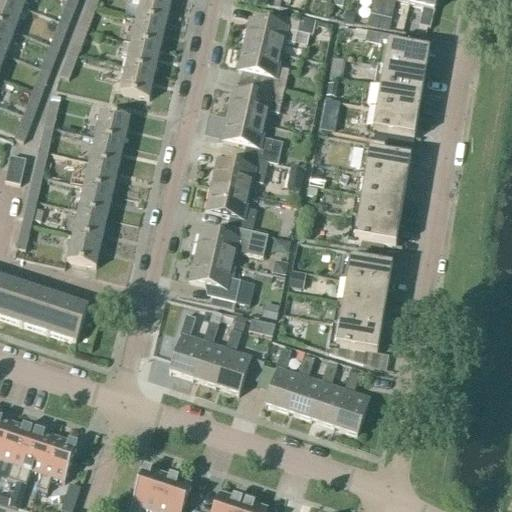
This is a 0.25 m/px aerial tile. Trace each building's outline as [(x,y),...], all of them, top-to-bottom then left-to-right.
[(0,0),(0,3),(24,12),(28,0),(0,0)] [(68,0),(67,5),(76,8),(79,0),(68,0)] [(91,0),(87,10),(96,13),(100,0),(91,0)] [(136,23),(166,30),(171,5),(149,0),(132,0),(131,6),(139,8),(136,23)] [(264,0),(263,8),(279,12),(281,3),(281,0),(264,0)] [(331,8),(333,0),(321,0),(321,6),(331,8)] [(333,0),(331,8),(342,11),(344,0),(333,0)] [(380,20),(385,0),(373,0),(369,17),(380,20)] [(409,8),(410,0),(385,0),(380,20),(381,20),(391,22),(391,21),(395,5),(409,8)] [(410,0),(409,8),(422,11),(418,29),(430,32),(437,0),(410,0)] [(0,30),(15,36),(24,12),(0,3),(0,30)] [(68,29),(76,8),(67,5),(59,25),(68,29)] [(86,37),(96,13),(87,10),(78,34),(86,37)] [(346,14),(343,26),(353,28),(355,16),(346,14)] [(369,17),(366,31),(376,33),(378,33),(378,31),(381,20),(380,20),(369,17)] [(244,49),(282,58),(285,45),(294,47),(298,31),(312,35),(314,29),(332,33),(333,28),(323,26),(297,20),(296,24),(276,19),(273,30),(249,25),(244,49)] [(389,34),(392,21),(391,21),(391,22),(381,20),(378,31),(389,34)] [(160,54),(166,30),(136,23),(130,47),(160,54)] [(59,53),(68,29),(59,25),(50,50),(59,53)] [(0,56),(6,59),(15,36),(0,30),(0,56)] [(377,69),(425,78),(429,56),(390,49),(392,40),(357,33),(355,44),(381,49),(377,69)] [(77,60),(86,37),(78,34),(69,57),(77,60)] [(160,54),(130,47),(130,48),(125,47),(123,55),(128,56),(125,71),(155,78),(160,54)] [(279,72),(282,58),(244,49),(238,75),(261,81),(259,90),(283,95),(288,74),(279,72)] [(50,77),(59,53),(50,50),(40,74),(50,77)] [(68,83),(77,60),(69,57),(60,80),(68,83)] [(421,99),(425,78),(377,69),(374,91),(421,99)] [(149,104),(155,78),(125,71),(119,97),(149,104)] [(41,100),(50,77),(40,74),(32,96),(41,100)] [(328,88),(326,99),(336,101),(338,90),(328,88)] [(278,118),(283,95),(259,90),(257,100),(233,95),(228,119),(266,127),(269,116),(278,118)] [(417,121),(421,99),(374,91),(370,112),(417,121)] [(32,123),(41,100),(32,96),(23,119),(32,123)] [(43,131),(53,133),(58,108),(49,107),(43,131)] [(414,143),(417,121),(370,112),(366,135),(382,137),(413,143),(414,143)] [(94,142),(124,149),(129,124),(100,117),(94,142)] [(23,147),(32,123),(23,119),(14,144),(23,147)] [(263,143),(266,127),(228,119),(221,146),(245,151),(243,160),(266,166),(267,165),(274,167),(279,146),(263,143)] [(47,157),(53,133),(43,131),(37,155),(47,157)] [(413,143),(382,137),(381,143),(412,148),(413,143)] [(118,173),(124,149),(94,142),(88,166),(118,173)] [(379,152),(378,158),(392,160),(393,154),(379,152)] [(32,179),(42,182),(47,157),(37,155),(32,179)] [(358,177),(406,186),(410,163),(392,160),(378,158),(362,155),(358,177)] [(19,189),(25,164),(10,160),(4,185),(19,189)] [(261,188),(266,166),(243,160),(241,170),(217,165),(211,191),(249,199),(252,186),(261,188)] [(113,198),(118,173),(88,166),(83,191),(113,198)] [(289,173),(286,191),(300,193),(303,176),(289,173)] [(403,207),(406,186),(358,177),(354,198),(403,207)] [(36,206),(42,182),(32,179),(26,204),(36,206)] [(310,182),(308,190),(322,192),(324,184),(310,182)] [(107,222),(113,198),(83,191),(77,215),(107,222)] [(246,213),(249,199),(211,191),(205,216),(229,221),(227,231),(267,240),(250,236),(255,215),(246,213)] [(317,202),(318,194),(310,192),(308,201),(317,202)] [(399,228),(403,207),(354,198),(351,219),(399,228)] [(36,206),(26,204),(21,228),(31,230),(36,206)] [(101,247),(107,222),(77,215),(71,240),(101,247)] [(395,251),(399,228),(351,219),(347,242),(361,245),(359,252),(382,256),(383,249),(395,251)] [(35,258),(39,239),(29,237),(31,230),(21,228),(15,253),(35,258)] [(262,260),(267,240),(227,231),(225,241),(201,235),(195,261),(233,270),(236,256),(246,258),(246,256),(262,260)] [(96,272),(101,247),(71,240),(66,265),(96,272)] [(340,285),(388,293),(391,272),(355,265),(357,258),(345,256),(343,263),(340,285)] [(230,283),(233,270),(195,261),(189,286),(213,292),(211,301),(220,303),(219,310),(233,313),(234,307),(247,309),(252,289),(239,286),(230,283)] [(273,270),(272,278),(284,281),(287,268),(281,267),(273,270)] [(291,277),(288,291),(300,294),(303,279),(291,277)] [(0,323),(75,348),(87,313),(0,284),(0,323)] [(384,314),(388,293),(340,285),(336,306),(384,314)] [(380,336),(384,314),(336,306),(332,327),(380,336)] [(268,308),(265,321),(274,323),(277,310),(268,308)] [(227,355),(224,354),(211,349),(221,318),(212,315),(201,346),(204,347),(192,385),(215,392),(227,355)] [(227,355),(215,392),(238,400),(251,362),(234,357),(245,322),(236,319),(224,354),(227,355)] [(204,347),(201,346),(188,342),(194,323),(185,320),(179,340),(181,341),(169,377),(192,385),(204,347)] [(376,359),(380,336),(332,327),(328,350),(348,354),(376,359)] [(328,350),(327,358),(346,364),(348,354),(328,350)] [(300,381),(297,380),(283,375),(290,356),(281,353),(275,373),(277,374),(264,411),(287,418),(300,381)] [(298,355),(295,364),(302,366),(304,361),(305,358),(298,355)] [(323,388),(320,388),(306,383),(312,363),(304,361),(302,366),(297,380),(300,381),(287,418),(310,426),(323,388)] [(345,396),(343,395),(329,391),(335,371),(327,368),(320,388),(323,388),(310,426),(333,433),(345,396)] [(345,396),(333,433),(356,441),(369,404),(352,398),(358,379),(349,376),(343,395),(345,396)] [(0,463),(12,428),(0,423),(0,463)] [(16,487),(33,435),(12,428),(0,463),(0,466),(11,470),(6,484),(16,487)] [(30,476),(41,480),(42,480),(54,442),(33,435),(16,487),(26,490),(30,476)] [(42,480),(41,480),(36,493),(47,497),(51,483),(64,487),(77,449),(76,449),(54,442),(42,480)] [(130,511),(156,511),(168,479),(144,472),(130,511)] [(183,511),(191,487),(168,479),(156,511),(183,511)] [(69,488),(66,497),(78,501),(81,492),(69,488)] [(241,511),(243,505),(220,497),(214,511),(241,511)] [(12,500),(8,509),(16,511),(18,511),(21,503),(12,500)]
